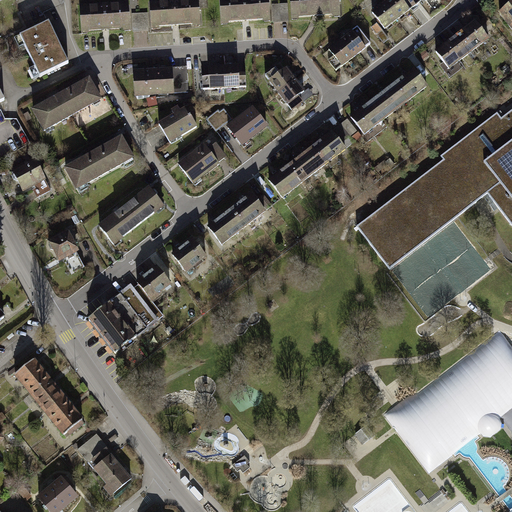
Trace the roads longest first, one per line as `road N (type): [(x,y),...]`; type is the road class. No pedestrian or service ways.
road 1 (residential): [(337,102),(295,49),(274,44),(97,62)]
road 2 (unclassified): [(166,482),(48,326)]
road 3 (residential): [(337,102),(190,212)]
road 4 (residential): [(190,212),(48,326)]
road 5 (residential): [(97,62),(190,212)]
road 6 (residential): [(459,0),(337,102)]
